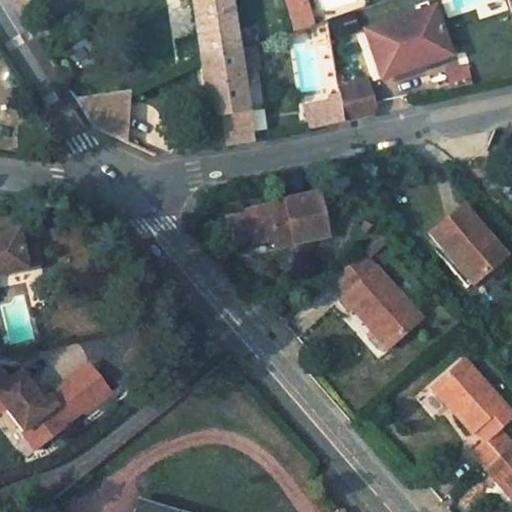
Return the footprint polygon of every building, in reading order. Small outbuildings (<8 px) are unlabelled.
[(227,0),(190,0),(199,58),(236,51),(227,0)] [(318,0),(321,10),(357,3),(356,0),(318,0)] [(432,9),(365,32),(371,48),(362,51),(372,80),(447,55),(432,9)] [(335,36),(360,28),(355,12),(330,20),(335,36)] [(42,19),(26,24),(35,38),(50,33),(42,19)] [(236,51),(199,58),(208,118),(212,147),(248,140),(236,51)] [(441,68),(447,87),(465,80),(459,62),(441,68)] [(338,94),(342,120),(369,115),(364,81),(337,85),(338,94)] [(126,93),(74,98),(91,126),(123,141),(126,93)] [(331,103),(311,106),(314,126),(342,120),(338,94),(329,96),(331,103)] [(208,118),(199,119),(204,148),(212,147),(208,118)] [(285,203),(246,210),(252,241),(273,237),(275,246),(326,236),(318,193),(284,200),(285,203)] [(461,206),(428,234),(452,261),(456,257),(475,279),(503,256),(461,206)] [(0,275),(30,267),(20,227),(0,231),(0,275)] [(273,237),(252,241),(253,250),(275,246),(273,237)] [(360,253),(332,278),(346,293),(341,297),(365,324),(370,320),(392,343),(419,319),(360,253)] [(511,266),(503,256),(475,279),(487,293),(511,272),(511,266)] [(452,261),(447,265),(467,288),(475,279),(456,257),(452,261)] [(370,320),(365,324),(387,348),(392,343),(370,320)] [(511,446),(497,430),(511,416),(511,415),(463,359),(430,388),(470,433),(478,427),(488,438),(470,452),(510,498),(511,495),(511,446)] [(0,374),(0,394),(8,404),(2,408),(36,450),(68,424),(66,422),(82,410),(83,412),(108,392),(87,366),(63,386),(64,388),(49,401),(47,399),(41,404),(19,376),(8,384),(0,374)] [(33,511),(55,511),(47,502),(33,511)] [(167,511),(137,503),(134,511),(167,511)]
